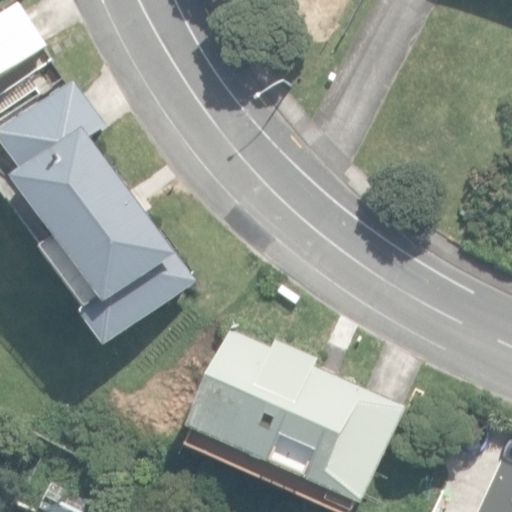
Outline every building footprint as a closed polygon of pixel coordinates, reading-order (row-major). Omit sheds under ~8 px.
[(0,80),(49,46),(22,3),(0,17),(0,80)] [(88,316),(112,349),(202,284),(177,249),(175,251),(94,138),(111,126),(79,80),(0,136),(26,172),(17,179),(106,303),(88,316)] [(188,447),(328,507),(334,490),(364,503),(407,406),(235,330),(188,447)] [(511,511),(511,468),(506,466),(485,511),(511,511)] [(42,507),(52,511),(112,511),(113,511),(53,483),(42,507)]
